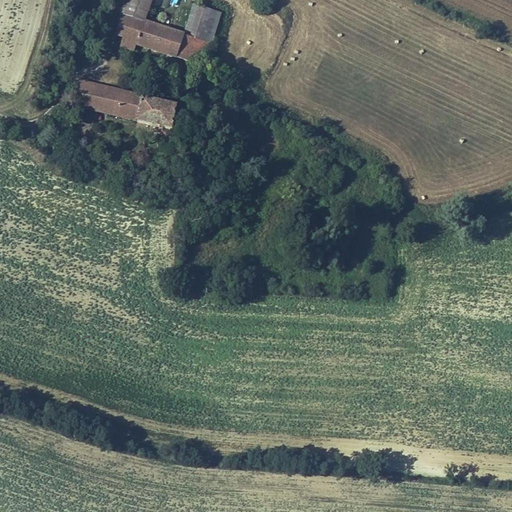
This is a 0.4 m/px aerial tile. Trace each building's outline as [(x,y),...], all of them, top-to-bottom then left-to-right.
[(162,9),(138,0),(136,0),(128,23),(131,25),(136,27),(134,32),(210,61),(222,31),(194,21),(191,29),(160,18),(162,9)] [(138,0),(162,9),(166,0),(138,0)] [(203,0),(194,21),(222,31),(230,10),(203,0)] [(110,110),(115,85),(87,78),(81,104),(110,110)] [(184,102),(115,85),(110,110),(179,126),(184,102)]
